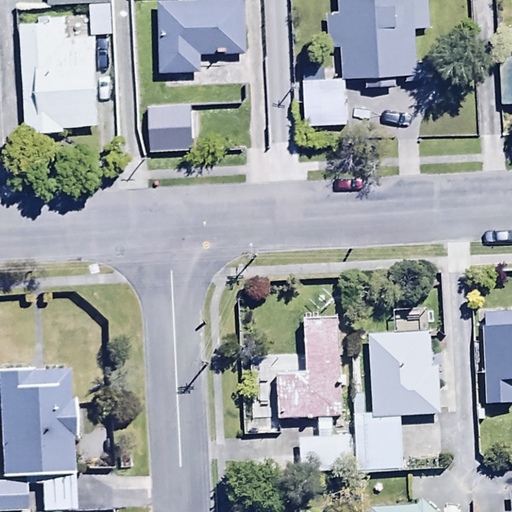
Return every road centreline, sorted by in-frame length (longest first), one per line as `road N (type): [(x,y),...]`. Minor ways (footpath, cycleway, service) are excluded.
road 1 (residential): [(168,221),(511,204)]
road 2 (residential): [(168,221),(182,511)]
road 3 (residential): [(0,230),(168,221)]
